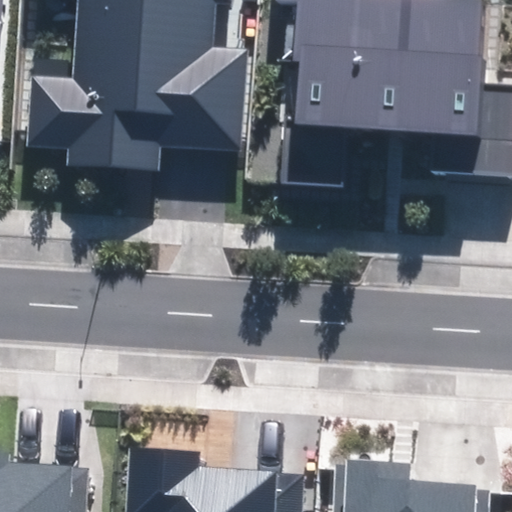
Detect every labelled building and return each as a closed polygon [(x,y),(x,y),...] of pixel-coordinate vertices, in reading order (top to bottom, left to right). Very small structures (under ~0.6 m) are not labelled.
[(0,0),(0,136),(8,0),(0,0)] [(49,0),(76,2),(72,63),(31,61),(26,142),(73,145),(72,161),(168,167),(170,146),(254,151),(261,45),(216,43),(219,0),(49,0)] [(299,0),(291,175),(357,178),(359,130),(439,134),(438,167),(511,170),(511,77),(488,77),(491,0),(299,0)] [(290,511),(294,457),(130,448),(126,511),(290,511)] [(7,454),(0,453),(0,511),(84,511),(87,472),(6,467),(7,454)] [(408,465),(338,461),(334,511),(483,511),(485,488),(407,484),(408,465)]
